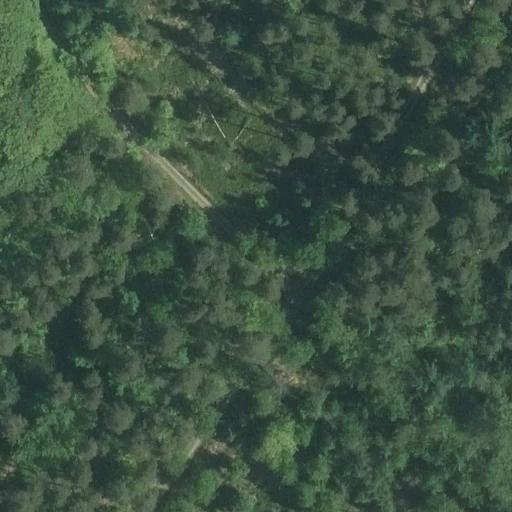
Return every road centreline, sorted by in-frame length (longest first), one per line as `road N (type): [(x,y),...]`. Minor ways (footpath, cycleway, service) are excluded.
road 1 (track): [(24,0),(121,127),(241,240),(310,282)]
road 2 (track): [(310,282),(469,0)]
road 3 (track): [(310,282),(146,511)]
